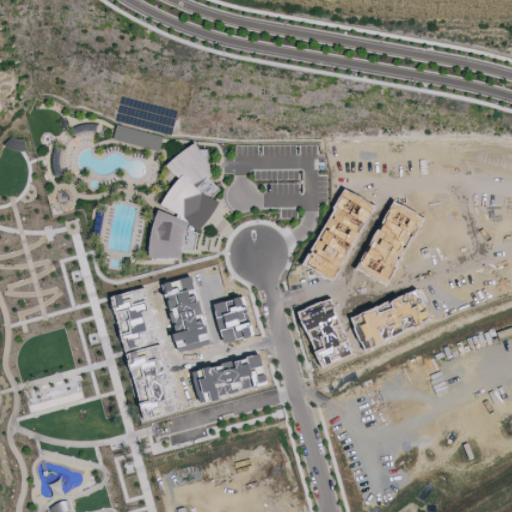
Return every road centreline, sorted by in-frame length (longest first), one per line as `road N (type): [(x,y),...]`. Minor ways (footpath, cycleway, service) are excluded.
road 1 (residential): [(130,0),(225,40),(511,96)]
road 2 (residential): [(511,73),(242,22),(173,0)]
road 3 (residential): [(258,252),(329,511)]
